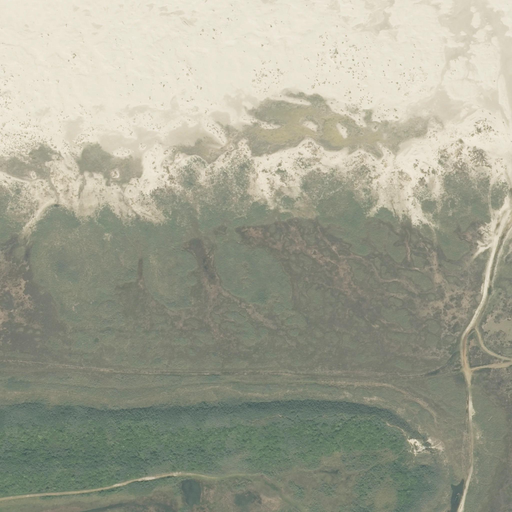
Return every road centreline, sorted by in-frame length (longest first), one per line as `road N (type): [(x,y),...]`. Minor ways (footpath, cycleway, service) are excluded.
road 1 (track): [(423,377),(0,372)]
road 2 (track): [(0,496),(175,472),(246,476),(306,511)]
road 3 (track): [(464,371),(464,346),(485,307),(511,211)]
road 4 (track): [(460,511),(473,460),(464,371)]
